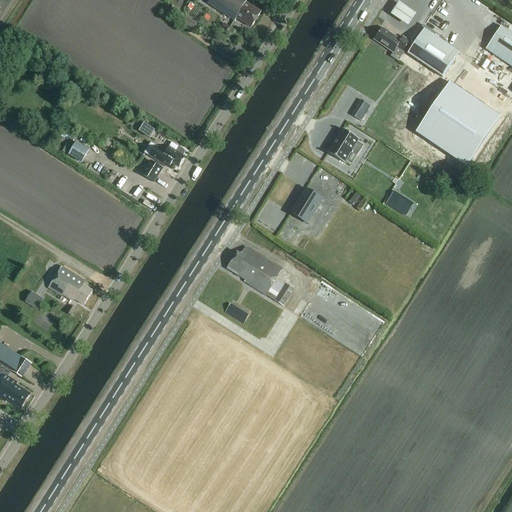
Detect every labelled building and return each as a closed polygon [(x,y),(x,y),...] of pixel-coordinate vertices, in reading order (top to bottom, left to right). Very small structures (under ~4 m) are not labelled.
[(251,28),(261,13),(246,4),(248,0),(209,0),(207,4),(235,21),(236,19),(251,28)] [(399,1),(391,13),(408,25),(416,13),(399,1)] [(228,32),(230,28),(224,24),(221,28),(228,32)] [(511,68),(511,34),(502,27),(486,50),(511,68)] [(401,41),(382,29),(374,41),(393,54),(397,48),(403,52),(410,42),(403,38),(401,41)] [(443,79),(460,54),(425,30),(408,55),(443,79)] [(504,121),(455,87),(420,136),(470,170),(504,121)] [(358,109),(353,117),(361,122),(366,114),(358,109)] [(142,122),(137,130),(149,137),(154,128),(142,122)] [(327,154),(343,164),(344,163),(351,153),(356,156),(362,147),(357,143),(358,141),(345,133),(344,132),(342,131),(327,154)] [(81,162),(88,150),(75,144),(69,156),(81,162)] [(155,147),(149,156),(169,169),(172,164),(178,168),(185,157),(183,156),(186,151),(179,147),(176,151),(169,147),(166,153),(155,147)] [(151,161),(142,175),(154,183),(163,169),(151,161)] [(290,214),(307,224),(322,199),(305,189),(290,214)] [(356,194),(348,203),(353,207),(360,197),(356,194)] [(236,253),(226,270),(244,281),(243,283),(266,297),(267,297),(267,296),(277,281),(283,271),(245,247),(240,255),(236,253)] [(84,306),(93,292),(83,286),(85,282),(62,267),(48,289),(62,298),(63,296),(72,302),(73,300),(84,306)] [(275,301),(274,301),(283,307),(294,290),(285,284),(284,285),(284,286),(275,301)] [(37,311),(43,301),(31,292),(24,303),(37,311)] [(230,305),(225,313),(235,319),(240,311),(230,305)] [(72,317),(76,310),(70,306),(66,313),(72,317)] [(23,379),(31,365),(20,358),(11,371),(23,379)] [(21,410),(31,395),(17,385),(18,383),(5,375),(0,381),(0,400),(5,404),(7,401),(21,410)]
